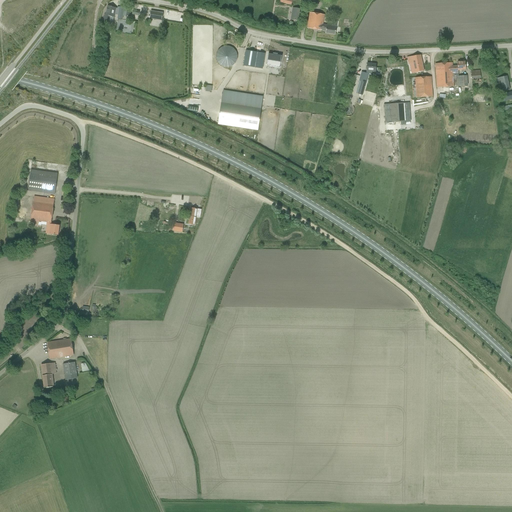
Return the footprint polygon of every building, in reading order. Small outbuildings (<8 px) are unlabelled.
[(103,21),(107,22),(112,23),(113,17),(114,18),(116,8),(107,6),(105,15),(104,15),(103,21)] [(129,17),(130,15),(130,10),(127,10),(119,8),(118,15),(125,17),(129,17)] [(293,8),(291,15),(291,20),(299,21),(301,9),(293,8)] [(150,11),(150,16),(149,19),(161,21),(163,13),(150,11)] [(309,12),(308,23),(307,28),(325,31),(325,33),(335,35),(337,22),(332,21),(331,26),(323,24),(324,14),(309,12)] [(262,58),(263,51),(264,46),(254,44),(253,52),(245,50),(243,65),(244,66),(250,67),(252,57),(257,57),(262,58)] [(219,68),(237,62),(232,45),(214,51),(219,68)] [(277,54),(273,53),(272,55),(268,54),(267,58),(268,58),(266,65),(269,66),(271,66),(271,65),(275,65),(275,67),(277,67),(279,68),(281,60),(281,56),(277,55),(277,54)] [(414,73),(424,71),(420,55),(407,57),(408,64),(412,63),(414,73)] [(435,64),(435,69),(437,88),(453,87),(453,77),(454,77),(454,76),(455,76),(458,76),(457,70),(465,69),(465,62),(457,62),(457,66),(452,66),(452,63),(435,64)] [(471,71),(471,76),(471,79),(480,78),(480,71),(471,71)] [(362,72),(360,77),(359,81),(365,83),(367,74),(368,74),(362,72)] [(466,76),(456,76),(457,86),(467,86),(466,76)] [(497,78),(498,83),(500,92),(509,90),(506,76),(497,78)] [(410,78),(410,83),(412,112),(423,112),(422,97),(432,97),(431,77),(410,78)] [(511,97),(511,90),(500,93),(501,100),(511,98),(511,97)] [(258,131),(261,110),(263,97),(223,91),(221,104),(218,125),(258,131)] [(391,123),(405,122),(404,103),(390,104),(391,123)] [(391,134),(392,150),(403,150),(403,134),(391,134)] [(58,172),(58,175),(64,176),(65,166),(53,165),(52,171),(58,172)] [(28,191),(50,193),(55,194),(57,174),(31,170),(28,191)] [(34,196),(30,220),(30,224),(41,226),(41,225),(47,226),(46,234),(58,235),(59,225),(51,224),(54,199),(34,196)] [(191,208),(190,216),(189,216),(188,224),(195,225),(196,217),(197,209),(191,208)] [(182,232),(183,224),(173,223),(172,231),(182,232)] [(47,343),(50,359),(73,355),(71,339),(47,343)] [(74,362),(62,364),(64,376),(76,374),(74,362)] [(54,386),(51,368),(51,363),(41,365),(44,388),(46,388),(47,391),(54,390),(54,386)]
